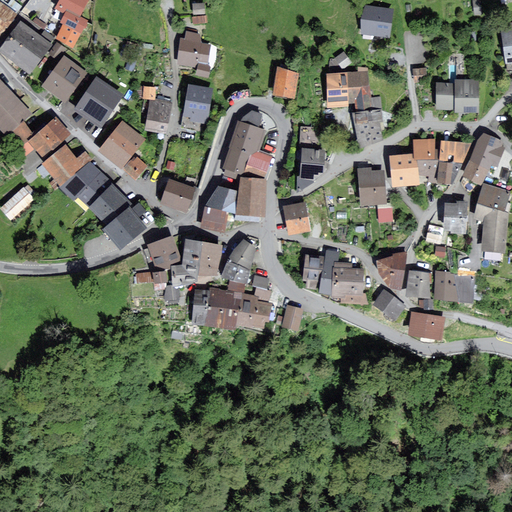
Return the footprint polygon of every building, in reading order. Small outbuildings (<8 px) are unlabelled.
[(0,0),(0,36),(22,7),(12,0),(0,0)] [(65,13),(67,9),(80,16),(88,0),(60,0),(56,8),(65,13)] [(203,4),(191,5),(192,15),(204,15),(203,4)] [(393,10),(368,6),(363,32),(389,37),(393,10)] [(87,22),(88,20),(80,16),(67,9),(65,13),(60,21),(64,23),(81,32),(82,30),(87,32),(91,24),(87,22)] [(52,44),(21,21),(0,49),(0,51),(30,74),(52,44)] [(73,47),(81,32),(64,23),(57,38),(73,47)] [(511,23),(502,25),(507,61),(511,60),(511,23)] [(201,34),(187,31),(185,38),(182,37),(176,63),(198,67),(196,73),(209,76),(211,64),(207,64),(211,45),(200,42),(201,34)] [(352,63),(344,52),(335,59),(343,70),(352,63)] [(88,74),(65,56),(42,86),(65,103),(88,74)] [(278,68),(273,94),(294,98),(299,72),(278,68)] [(425,69),(415,69),(415,81),(426,81),(425,69)] [(365,108),(372,107),(380,107),(379,97),(369,98),(368,72),(328,74),(329,106),(349,106),(349,103),(357,103),(357,108),(365,108)] [(98,78),(76,110),(101,127),(123,95),(98,78)] [(30,115),(0,80),(0,131),(5,138),(10,133),(18,142),(30,131),(22,122),(30,115)] [(479,114),(480,80),(456,80),(456,83),(438,83),(437,109),(456,110),(456,113),(479,114)] [(212,89),(188,85),(183,117),(190,119),(190,122),(207,125),(212,89)] [(156,88),(146,87),(146,98),(156,98),(156,88)] [(155,103),(149,102),(144,131),(166,134),(171,102),(155,99),(155,103)] [(360,145),(383,140),(379,122),(383,121),(380,109),(356,114),(357,122),(355,123),(360,145)] [(69,135),(55,120),(52,123),(51,121),(28,143),(41,157),(58,140),(60,143),(69,135)] [(251,153),(256,154),(257,150),(264,129),(238,120),(222,169),(227,170),(225,175),(236,179),(238,172),(243,174),(245,170),(251,153)] [(122,167),(145,139),(123,121),(100,149),(122,167)] [(313,138),(313,123),(301,123),(301,138),(313,138)] [(502,142),(484,134),(465,175),(482,183),(492,163),(496,165),(504,149),(500,147),(502,142)] [(434,139),(415,140),(415,158),(434,157),(434,139)] [(441,160),(462,162),(469,143),(443,141),(441,160)] [(66,145),(44,164),(63,185),(89,162),(92,160),(85,152),(78,158),(66,145)] [(314,181),(323,171),(324,150),(303,149),(300,179),(314,181)] [(256,154),(251,153),(245,170),(265,177),(272,155),(257,150),(256,154)] [(409,155),(392,156),(393,170),(417,168),(417,161),(410,162),(409,155)] [(150,166),(138,157),(127,170),(138,180),(150,166)] [(437,160),(420,160),(420,174),(437,174),(437,160)] [(100,175),(89,162),(63,185),(74,198),(79,194),(100,175)] [(439,181),(452,182),(461,164),(440,162),(439,181)] [(394,184),(418,183),(417,168),(393,170),(394,184)] [(370,172),(370,169),(360,169),(362,204),(386,202),(383,171),(370,172)] [(100,175),(79,194),(89,207),(111,188),(100,175)] [(196,189),(170,179),(162,202),(188,212),(196,189)] [(265,181),(240,179),(237,215),(262,218),(265,181)] [(475,217),(483,220),(486,211),(492,213),(494,207),(504,211),(510,192),(486,184),(475,217)] [(35,193),(29,185),(26,187),(25,186),(1,208),(12,220),(35,199),(32,196),(35,193)] [(113,186),(111,188),(89,207),(106,226),(129,206),(130,205),(113,186)] [(221,187),(205,206),(201,225),(225,229),(228,212),(233,213),(237,190),(221,187)] [(325,196),(326,201),(306,205),(311,230),(311,232),(338,226),(337,224),(332,195),(325,196)] [(466,233),(468,201),(458,201),(458,203),(446,202),(445,232),(466,233)] [(288,234),(311,230),(306,205),(306,203),(282,208),(288,234)] [(139,204),(132,209),(129,206),(106,226),(103,228),(121,249),(146,228),(137,218),(145,211),(139,204)] [(392,222),(391,205),(377,206),(378,222),(392,222)] [(504,252),(508,212),(504,211),(494,207),(492,213),(486,211),(483,248),(483,250),(504,252)] [(148,244),(157,269),(181,261),(172,236),(148,244)] [(198,280),(199,275),(202,241),(187,239),(184,266),(173,266),(174,285),(198,280)] [(244,239),(235,249),(228,260),(250,270),(256,248),(244,239)] [(222,245),(202,241),(199,275),(216,275),(222,245)] [(446,249),(436,248),(435,256),(445,257),(446,249)] [(322,291),(321,293),(332,294),(335,267),(336,267),(337,261),(338,252),(325,251),(325,257),(322,291)] [(379,275),(390,288),(403,289),(406,255),(393,254),(393,257),(377,261),(379,275)] [(307,289),(322,291),(325,257),(306,255),(304,280),(308,281),(307,289)] [(223,277),(246,283),(250,270),(228,260),(223,277)] [(353,263),(343,262),(337,261),(336,267),(335,267),(332,294),(332,297),(345,298),(346,294),(361,295),(363,270),(352,269),(353,265),(353,263)] [(138,280),(150,278),(149,269),(137,271),(138,280)] [(166,271),(154,273),(155,283),(167,281),(166,271)] [(432,273),(409,271),(408,297),(430,298),(432,273)] [(451,273),(438,272),(436,298),(473,301),(474,283),(468,282),(469,278),(451,277),(451,273)] [(223,327),(237,329),(237,326),(242,294),(243,285),(229,283),(228,287),(228,288),(228,290),(223,327)] [(175,287),(166,287),(166,299),(179,299),(179,291),(175,291),(175,287)] [(212,288),(211,292),(206,325),(212,326),(223,327),(228,290),(212,288)] [(255,295),(242,294),(237,326),(254,329),(255,326),(265,328),(266,321),(269,321),(272,303),(268,303),(270,292),(256,289),(255,295)] [(197,290),(192,323),(206,325),(211,292),(197,290)] [(405,307),(384,292),(374,305),(396,321),(405,307)] [(433,300),(424,300),(425,309),(433,309),(433,300)] [(303,309),(287,306),(283,327),(299,330),(303,309)] [(445,317),(413,312),(410,334),(442,338),(445,317)]
